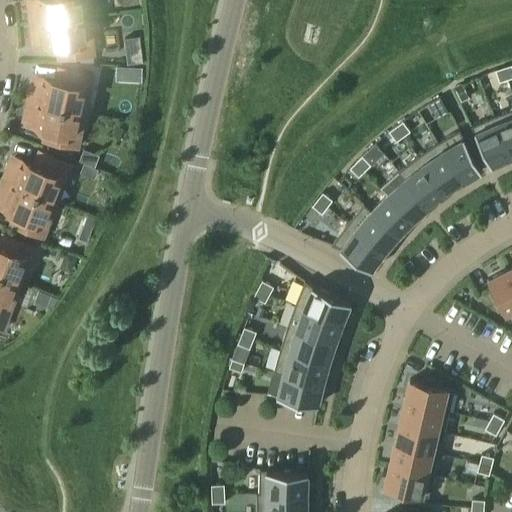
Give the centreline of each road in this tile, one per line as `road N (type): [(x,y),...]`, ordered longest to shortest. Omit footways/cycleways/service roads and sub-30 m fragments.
road 1 (unclassified): [(140,511),(184,209)]
road 2 (residential): [(184,209),(262,232),(409,311)]
road 3 (unclassified): [(184,209),(237,0)]
road 4 (residential): [(409,311),(367,409),(352,511)]
road 5 (residential): [(511,227),(445,269),(409,311)]
